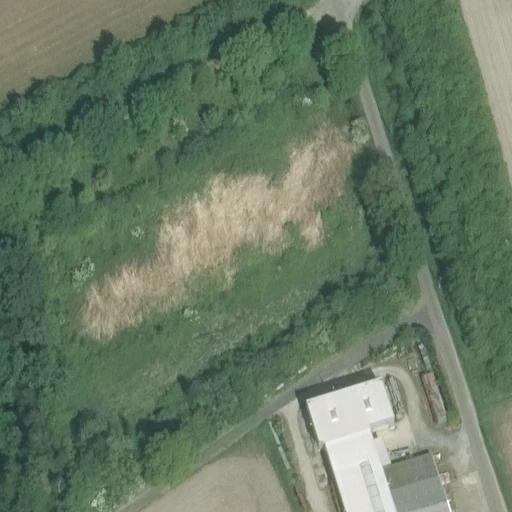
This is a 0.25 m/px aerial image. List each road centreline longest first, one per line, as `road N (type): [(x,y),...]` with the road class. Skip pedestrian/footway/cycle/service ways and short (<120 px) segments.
road 1 (unclassified): [(333,0),(495,511)]
road 2 (track): [(0,170),(334,2)]
road 3 (track): [(432,313),(127,511)]
